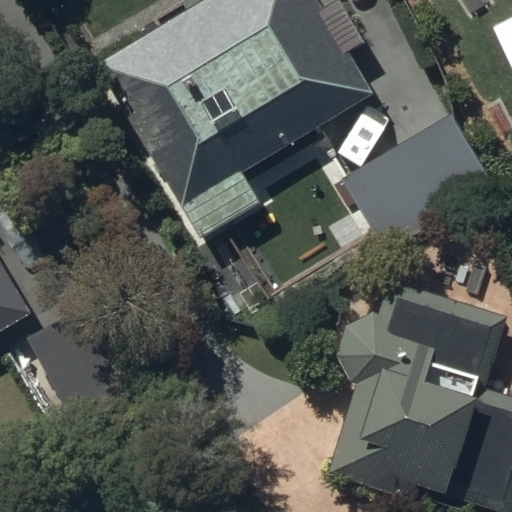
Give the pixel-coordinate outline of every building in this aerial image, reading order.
[(310,0),(217,0),(95,74),(201,247),(259,212),(241,182),(373,102),(348,60),(367,49),(339,1),(318,13),(310,0)] [(511,0),(502,0),(490,5),(510,51),(511,50),(511,0)] [(455,119),(342,187),(385,260),(499,192),(455,119)] [(0,342),(32,323),(0,269),(0,342)] [(418,494),(475,511),(511,511),(511,403),(484,395),(506,324),(389,286),(378,320),(373,318),(370,319),(368,320),(365,321),(362,322),(360,323),(358,325),(355,326),(353,328),(351,330),(349,332),(347,334),(346,336),(344,339),(343,341),(342,344),(341,346),(340,349),(339,352),(339,354),(339,357),(339,360),(339,363),(339,366),(339,368),(340,371),(341,374),(342,376),(343,379),(344,381),(346,384),(347,386),(349,388),(351,390),(353,392),(355,394),(327,481),(403,505),(418,494)] [(80,317),(27,347),(79,440),(133,410),(80,317)]
